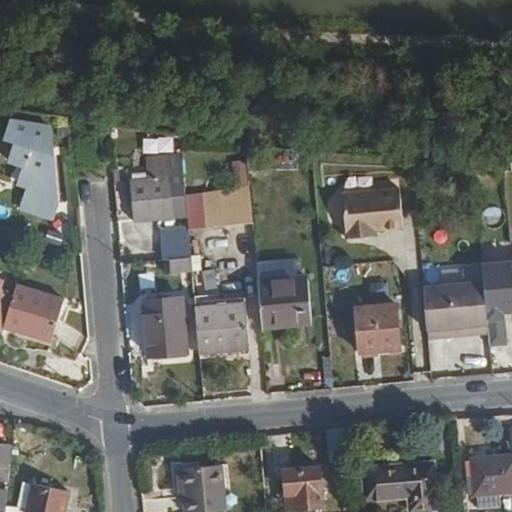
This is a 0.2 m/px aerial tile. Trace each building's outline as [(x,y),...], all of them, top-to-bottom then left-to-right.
[(54,207),(50,128),(9,122),(3,140),(15,144),(10,162),(25,167),(19,185),(30,189),(23,210),(51,220),(54,207)] [(185,214),(179,152),(149,152),(150,175),(133,177),(136,219),(185,214)] [(403,226),(399,186),(342,191),(347,236),(369,234),(369,229),(376,229),(376,228),(403,226)] [(254,242),(251,211),(236,212),(239,243),(254,242)] [(183,254),(183,242),(161,244),(162,256),(183,254)] [(511,253),(483,255),(485,279),(488,320),(490,339),(506,338),(504,306),(511,305),(511,253)] [(187,258),(166,259),(167,272),(188,271),(187,258)] [(311,319),(307,276),(258,281),(262,324),(311,319)] [(488,320),(485,279),(424,284),(428,325),(488,320)] [(0,295),(0,294),(4,283),(0,281),(0,333),(1,334),(3,330),(12,299),(0,295)] [(51,344),(65,301),(16,287),(12,299),(3,330),(51,344)] [(184,350),(178,295),(142,298),(147,354),(184,350)] [(398,343),(393,299),(354,303),(358,347),(398,343)] [(248,346),(243,303),(194,307),(198,350),(248,346)] [(349,457),(346,425),(327,426),(330,458),(349,457)] [(0,482),(9,483),(10,469),(7,468),(8,448),(0,447),(0,482)] [(511,486),(511,450),(473,453),(476,490),(511,486)] [(439,505),(435,458),(363,463),(366,495),(411,492),(412,507),(439,505)] [(224,506),(220,462),(177,465),(179,494),(184,494),(184,509),(224,506)] [(323,504),(320,465),(285,468),(288,507),(323,504)] [(64,511),(68,492),(34,487),(29,511),(64,511)]
